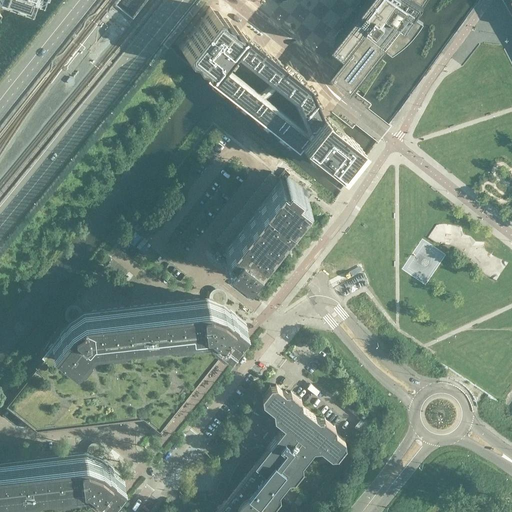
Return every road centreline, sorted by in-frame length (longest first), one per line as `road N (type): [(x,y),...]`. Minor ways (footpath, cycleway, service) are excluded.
road 1 (primary): [(0,219),(177,0)]
road 2 (residential): [(130,511),(281,326),(315,305)]
road 3 (residential): [(315,305),(370,369),(418,408)]
road 4 (primary): [(87,0),(0,115)]
road 5 (unknown): [(396,238),(435,199),(505,254)]
road 6 (residential): [(429,394),(377,354),(330,302)]
